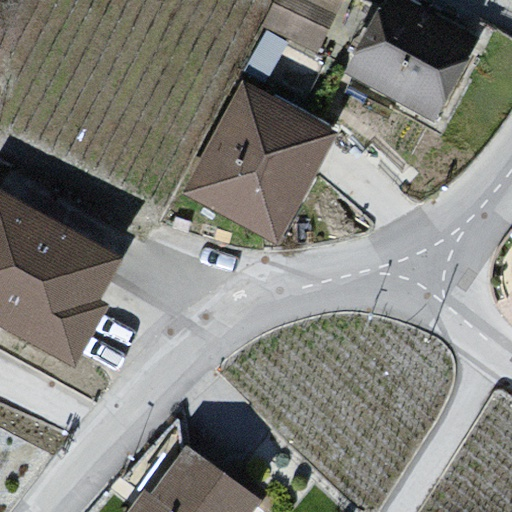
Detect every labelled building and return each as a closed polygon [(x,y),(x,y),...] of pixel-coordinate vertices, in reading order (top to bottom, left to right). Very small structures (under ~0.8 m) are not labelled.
[(358,0),(274,0),(257,36),(326,68),(358,0)] [(483,49),(388,1),(346,82),(441,131),(483,49)] [(337,142),(240,93),(183,202),(280,252),(337,142)] [(124,274),(0,205),(0,332),(70,371),(124,274)] [(252,511),(253,511),(180,461),(144,511),(252,511)]
